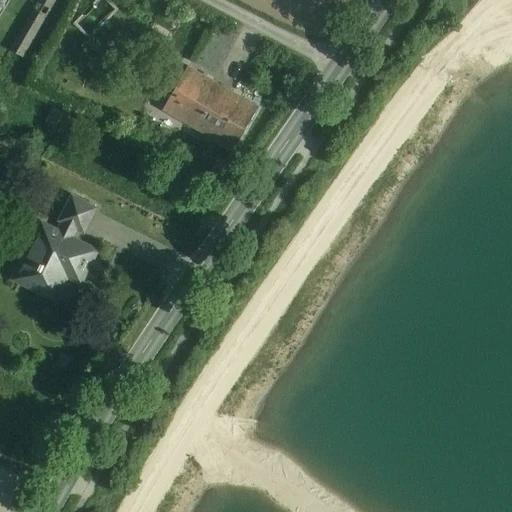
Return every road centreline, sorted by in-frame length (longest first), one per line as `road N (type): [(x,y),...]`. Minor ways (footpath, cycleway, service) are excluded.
road 1 (tertiary): [(54,511),(126,387),(345,65)]
road 2 (residential): [(213,0),(345,65)]
